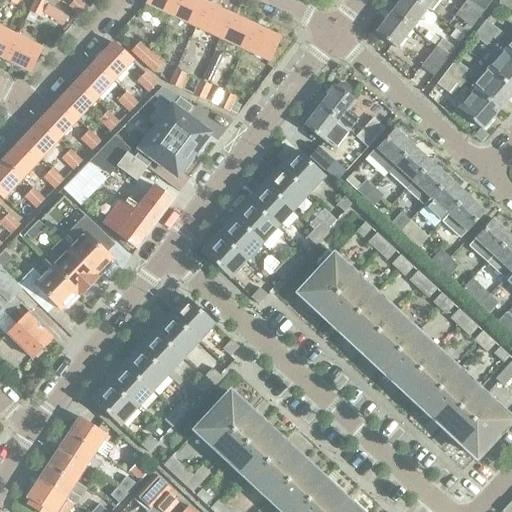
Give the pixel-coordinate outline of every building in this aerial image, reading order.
[(41,18),(48,3),(41,0),(36,0),(30,12),(41,18)] [(75,0),(69,7),(81,18),(89,9),(79,0),(75,0)] [(148,0),(147,4),(148,4),(172,16),(179,0),(148,0)] [(207,5),(196,0),(179,0),(172,16),(196,27),(207,5)] [(412,28),(426,8),(415,0),(401,0),(392,12),(412,28)] [(415,0),(426,8),(427,7),(431,10),(438,0),(415,0)] [(467,0),(455,15),(472,28),(484,12),(468,0),(467,0)] [(468,0),(484,12),(493,0),(468,0)] [(231,16),(207,5),(196,27),(220,38),(231,16)] [(412,28),(392,12),(376,33),(396,48),(412,28)] [(255,27),(231,16),(220,38),(244,50),(255,27)] [(480,28),(493,38),(499,30),(486,21),(480,28)] [(255,27),(244,50),(270,61),(280,39),(255,27)] [(0,56),(6,60),(17,37),(0,28),(0,56)] [(480,28),(474,37),(487,46),(493,38),(480,28)] [(6,60),(30,72),(31,72),(42,50),(17,37),(6,60)] [(437,47),(449,56),(455,49),(442,39),(437,47)] [(132,52),(155,73),(163,64),(140,43),(132,52)] [(95,64),(113,81),(132,61),(114,44),(95,64)] [(449,56),(437,47),(421,67),(434,77),(449,56)] [(511,88),(511,55),(506,49),(489,69),(511,88)] [(216,52),(203,78),(212,82),(225,56),(216,52)] [(468,71),(455,61),(449,68),(462,78),(468,71)] [(95,64),(77,84),(95,101),(113,81),(95,64)] [(462,78),(449,68),(437,85),(453,97),(465,80),(462,78)] [(472,87),(475,90),(498,110),(511,94),(511,88),(489,69),(472,87)] [(181,90),(181,89),(187,75),(175,70),(169,84),(181,90)] [(137,82),(148,93),(158,84),(146,73),(137,82)] [(205,101),(212,86),(199,81),(192,96),(205,101)] [(59,103),(77,120),(95,101),(77,84),(59,103)] [(339,121),(349,130),(357,120),(347,112),(355,101),(349,96),(350,92),(349,87),(345,84),(340,84),(337,87),(336,86),(320,106),(339,121)] [(482,129),(498,110),(475,90),(459,109),(482,129)] [(117,102),(129,113),(139,103),(127,92),(117,102)] [(218,107),(229,112),(236,98),(225,93),(218,107)] [(179,97),(156,128),(195,157),(205,144),(201,141),(207,133),(185,116),(192,107),(179,97)] [(59,103),(41,123),(59,139),(77,120),(59,103)] [(334,150),(349,130),(339,121),(320,106),(304,126),(334,150)] [(99,121),(111,133),(120,123),(109,112),(99,121)] [(369,148),(385,129),(374,119),(357,137),(369,148)] [(22,142),(40,159),(59,139),(41,123),(22,142)] [(156,128),(134,158),(137,161),(146,168),(153,158),(176,175),(182,167),(186,170),(195,157),(156,128)] [(390,173),(414,146),(395,129),(371,156),(390,173)] [(79,143),(90,154),(101,142),(90,130),(79,143)] [(63,189),(79,205),(117,167),(137,183),(147,168),(146,168),(137,161),(131,159),(127,153),(130,150),(116,135),(63,189)] [(22,142),(4,161),(22,178),(40,159),(22,142)] [(414,146),(390,173),(407,189),(431,162),(414,146)] [(333,161),(319,148),(311,156),(325,170),(333,161)] [(278,167),(307,194),(323,176),(294,149),(293,150),(293,151),(285,160),(287,162),(284,166),(281,168),(279,166),(278,167)] [(61,160),(73,171),(83,161),(71,150),(61,160)] [(0,165),(0,195),(3,199),(22,178),(4,161),(0,165)] [(407,189),(424,205),(449,179),(431,162),(407,189)] [(291,210),(307,194),(278,167),(269,176),(272,179),(268,183),(268,182),(266,185),(263,183),(262,183),(291,210)] [(43,179),(55,190),(64,181),(52,169),(43,179)] [(449,179),(424,205),(442,221),(466,195),(449,179)] [(365,200),(375,189),(366,181),(356,192),(365,200)] [(276,227),(291,210),(262,183),(262,184),(254,193),(256,195),(253,199),(250,202),(248,199),(247,200),(276,227)] [(103,224),(136,249),(153,227),(152,227),(172,200),(153,185),(134,211),(121,201),(119,204),(115,201),(110,207),(114,210),(103,224)] [(24,198),(36,210),(46,200),(34,188),(24,198)] [(375,189),(365,200),(374,208),(384,197),(375,189)] [(466,195),(442,221),(460,238),(484,211),(466,195)] [(353,203),(345,196),(333,208),(341,215),(353,203)] [(260,244),(276,227),(247,200),(247,201),(238,210),(241,212),(237,216),(235,218),(232,216),(231,217),(260,244)] [(392,224),(400,232),(410,221),(401,213),(392,224)] [(0,222),(0,224),(11,235),(21,225),(9,214),(0,222)] [(70,251),(97,278),(94,275),(100,270),(105,270),(110,265),(110,260),(111,258),(105,253),(113,245),(85,216),(71,231),(79,239),(69,250),(70,251)] [(216,234),(245,260),(260,244),(231,217),(223,226),(226,229),(222,233),(219,235),(217,233),(216,234)] [(487,263),(511,236),(494,220),(469,247),(487,263)] [(23,234),(29,241),(42,228),(35,221),(23,234)] [(321,237),(330,228),(322,221),(313,230),(321,237)] [(410,221),(400,232),(418,248),(428,237),(410,221)] [(362,238),(371,228),(364,222),(356,232),(362,238)] [(321,237),(313,230),(304,239),(312,246),(321,237)] [(374,248),(382,239),(376,233),(367,242),(374,248)] [(229,277),(245,260),(216,234),(207,243),(210,245),(206,249),(203,253),(229,277)] [(511,271),(511,236),(487,263),(504,279),(511,271)] [(382,239),(374,248),(380,254),(389,245),(382,239)] [(96,280),(97,278),(70,251),(69,250),(61,241),(52,250),(60,259),(52,267),(78,292),(77,293),(80,296),(88,287),(88,282),(94,276),(96,278),(95,279),(96,280)] [(387,260),(395,251),(389,245),(380,254),(387,260)] [(321,269),(299,293),(299,294),(320,313),(341,332),(361,351),(382,370),(402,389),(423,408),(443,427),(454,438),(455,438),(476,458),(510,420),(489,401),(478,390),(457,371),(437,352),(416,333),(396,314),(375,295),(354,276),(333,256),(327,250),(315,263),(321,269)] [(432,261),(440,269),(450,258),(441,250),(432,261)] [(0,256),(0,266),(2,268),(12,258),(5,252),(0,256)] [(282,264),(290,271),(299,261),(291,254),(282,264)] [(406,261),(400,255),(391,264),(398,271),(406,261)] [(450,258),(440,269),(450,277),(459,267),(450,258)] [(406,261),(398,271),(404,276),(413,267),(406,261)] [(290,271),(282,264),(273,272),(281,280),(290,271)] [(0,311),(1,310),(4,313),(7,311),(4,308),(23,289),(18,284),(0,266),(0,311)] [(23,289),(39,304),(47,312),(55,304),(61,310),(62,308),(63,309),(67,309),(72,304),(72,299),(77,293),(78,292),(52,267),(41,278),(32,270),(18,284),(23,289)] [(415,287),(424,277),(417,271),(408,281),(415,287)] [(421,292),(430,283),(424,277),(415,287),(421,292)] [(462,290),(480,306),(490,295),(473,279),(462,290)] [(430,283),(421,292),(428,299),(436,289),(430,283)] [(250,297),(258,305),(267,295),(259,288),(250,297)] [(7,311),(4,313),(8,317),(21,303),(30,313),(39,304),(23,289),(4,308),(7,311)] [(447,299),(441,293),(432,302),(439,309),(447,299)] [(490,295),(480,306),(489,315),(499,304),(490,295)] [(169,314),(168,314),(197,341),(213,324),(184,297),(183,298),(175,307),(178,310),(174,314),(171,316),(169,314)] [(447,299),(439,309),(445,315),(454,305),(447,299)] [(456,325),(465,315),(458,309),(449,319),(456,325)] [(498,322),(511,335),(511,318),(506,313),(498,322)] [(27,314),(7,335),(33,359),(52,339),(27,314)] [(153,331),(182,358),(197,341),(168,314),(168,315),(160,324),(162,326),(158,330),(156,333),(153,330),(153,331)] [(462,331),(471,321),(465,315),(456,325),(462,331)] [(471,321),(462,331),(469,337),(478,327),(471,321)] [(138,347),(137,348),(166,375),(182,358),(153,331),(152,332),(144,341),(147,343),(143,347),(140,349),(138,347)] [(488,337),(482,331),(473,340),(480,347),(488,337)] [(488,337),(480,347),(486,353),(495,343),(488,337)] [(230,357),(230,356),(239,347),(231,340),(222,349),(230,357)] [(503,363),(509,356),(499,347),(493,354),(503,363)] [(122,365),(151,391),(166,375),(137,348),(137,349),(129,357),(131,360),(127,364),(125,366),(122,364),(122,365)] [(107,380),(106,381),(135,408),(151,391),(122,365),(121,365),(113,374),(116,377),(112,381),(112,380),(110,383),(107,380)] [(212,368),(203,378),(211,385),(220,376),(212,368)] [(511,377),(504,369),(495,379),(503,387),(511,377)] [(195,387),(203,394),(211,385),(203,378),(195,387)] [(93,401),(119,425),(135,408),(106,381),(106,382),(98,391),(100,393),(96,397),(93,401)] [(230,393),(195,430),(216,450),(228,461),(249,480),(269,499),(283,511),(358,511),(345,500),(344,499),(324,481),(324,480),(304,462),(303,461),(283,442),(263,423),(262,423),(251,413),(230,393)] [(181,402),(172,411),(180,419),(189,409),(181,402)] [(164,420),(172,428),(180,419),(172,411),(164,420)] [(79,417),(68,434),(98,454),(99,453),(106,457),(113,447),(106,442),(109,436),(79,417)] [(95,458),(98,454),(68,434),(58,450),(88,469),(96,474),(103,463),(95,458)] [(148,453),(157,443),(149,436),(141,445),(148,453)] [(78,485),(78,484),(88,469),(58,450),(48,466),(78,485)] [(163,466),(184,485),(192,476),(171,456),(163,466)] [(129,472),(139,482),(149,471),(139,461),(129,472)] [(87,489),(78,484),(78,485),(48,466),(38,481),(72,504),(76,506),(87,489)] [(202,466),(192,476),(184,485),(192,492),(210,473),(202,466)] [(127,496),(137,484),(127,477),(118,487),(127,496)] [(144,511),(148,511),(152,508),(166,492),(153,480),(133,501),(144,511)] [(66,511),(72,504),(38,481),(27,498),(30,500),(27,504),(39,511),(66,511)] [(119,504),(127,496),(118,487),(110,495),(119,504)] [(195,496),(205,505),(211,498),(202,489),(195,496)] [(169,511),(178,503),(166,492),(152,508),(156,511),(169,511)] [(212,511),(218,511),(225,506),(218,500),(209,509),(212,511)] [(501,511),(511,511),(511,504),(510,502),(501,511)]
